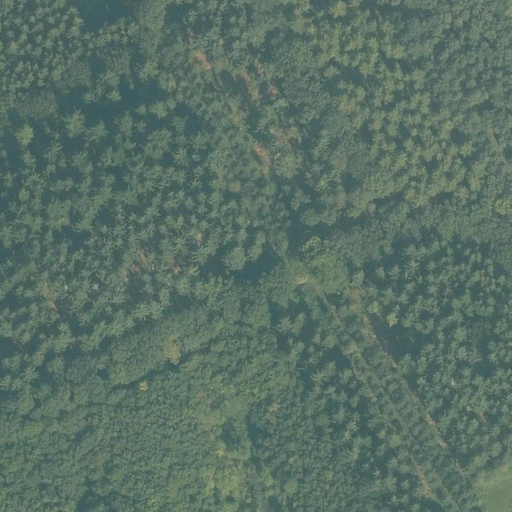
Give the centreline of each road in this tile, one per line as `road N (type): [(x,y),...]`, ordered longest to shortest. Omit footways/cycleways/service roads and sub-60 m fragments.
road 1 (track): [(311,277),(425,221),(362,187),(245,0)]
road 2 (track): [(311,277),(0,425)]
road 3 (track): [(134,0),(311,277)]
road 4 (track): [(459,511),(311,277)]
